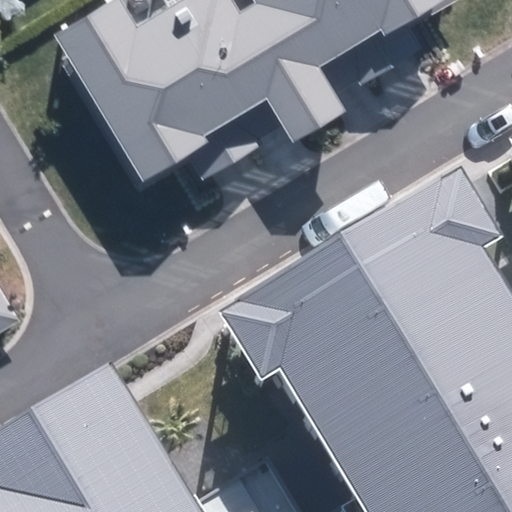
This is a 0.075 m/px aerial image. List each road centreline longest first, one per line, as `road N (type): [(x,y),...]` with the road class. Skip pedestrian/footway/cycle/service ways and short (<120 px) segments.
road 1 (residential): [(83,334),(511,79)]
road 2 (residential): [(0,179),(83,334)]
